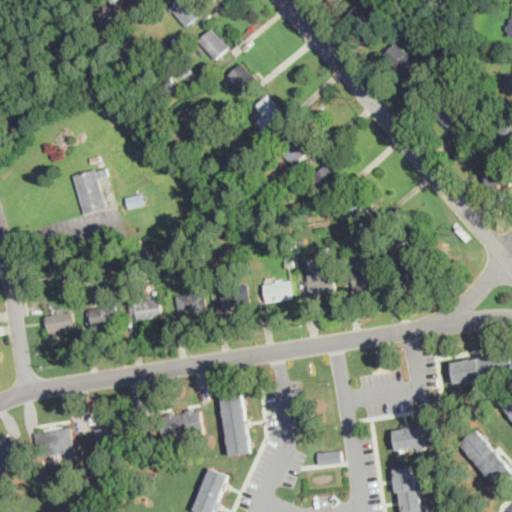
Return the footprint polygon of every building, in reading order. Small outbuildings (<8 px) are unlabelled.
[(188,0),(200,14),(187,25),(171,7),(178,0),(188,0)] [(376,21),(364,32),(348,15),(349,14),(361,2),(377,19),(376,21)] [(214,28),(222,37),(231,46),(217,59),(200,40),(214,28)] [(402,70),(401,72),(385,54),(398,42),(414,59),(402,70)] [(426,64),(421,67),(415,59),(419,56),(426,64)] [(258,80),(244,92),(230,75),(243,63),(258,80)] [(129,73),(123,78),(118,73),(124,67),(129,73)] [(511,92),(505,91),(505,88),(502,88),(502,82),(506,82),(507,72),(511,72),(511,92)] [(173,77),(179,85),(166,95),(160,87),(173,77)] [(268,133),(258,120),(264,114),(257,105),(270,94),(289,115),(268,133)] [(447,99),(451,103),(454,100),(460,107),(458,109),(464,116),(450,129),(434,112),(447,99)] [(232,117),(228,121),(224,116),(228,113),(232,117)] [(511,125),(511,146),(500,145),(500,141),(495,140),(496,134),(501,135),(502,124),(511,125)] [(296,164),(281,146),(301,129),(316,146),(296,164)] [(349,189),(338,198),(333,193),(327,198),(311,178),(331,162),(347,182),(345,183),(349,189)] [(503,164),(506,170),(510,180),(491,188),(484,172),(489,170),(488,166),(493,164),(494,167),(503,164)] [(287,178),(274,188),(264,176),(276,166),(287,178)] [(108,168),(110,175),(100,178),(108,207),(85,213),(75,175),(97,168),(98,171),(108,168)] [(219,186),(217,188),(214,184),(219,179),(223,183),(219,186)] [(148,204),(144,205),(130,209),(127,197),(145,193),(148,204)] [(374,219),(363,229),(345,207),(358,195),(377,217),(374,219)] [(362,242),(357,246),(353,241),(358,237),(362,242)] [(327,254),(325,247),(334,245),(336,252),(327,254)] [(142,249),(146,276),(140,277),(137,257),(129,259),(128,251),(142,249)] [(384,260),(375,261),(374,254),(383,253),(384,260)] [(403,282),(401,282),(398,260),(421,257),(424,277),(409,279),(409,281),(403,282)] [(286,267),(286,261),(295,259),(296,266),(286,267)] [(322,275),(322,276),(337,274),(340,291),(312,295),(308,264),(323,262),(324,274),(322,275)] [(370,289),(356,291),(353,271),(375,268),(374,265),(379,264),(382,285),(369,287),(370,289)] [(106,270),(106,273),(109,272),(110,278),(106,279),(107,284),(87,287),(85,273),(106,270)] [(65,288),(77,287),(77,276),(64,277),(65,288)] [(270,301),(268,302),(266,285),(292,281),(294,298),(270,301)] [(251,303),(224,307),(222,289),(249,285),(251,303)] [(208,309),(181,313),(178,296),(206,291),(208,309)] [(163,316),(139,320),(136,302),(160,298),(163,316)] [(117,307),(119,323),(95,328),(93,317),(89,318),(88,310),(116,305),(117,307)] [(65,311),(66,312),(74,311),(76,329),(50,333),(48,315),(65,311)] [(138,333),(132,334),(129,320),(136,319),(138,333)] [(511,373),(457,383),(454,362),(484,357),(511,352),(511,373)] [(255,452),(234,456),(224,397),(245,393),(255,452)] [(194,408),(195,411),(201,410),(205,427),(165,437),(161,418),(166,416),(166,413),(175,411),(176,415),(194,408)] [(137,422),(140,441),(100,448),(97,428),(110,426),(111,429),(137,422)] [(441,423),(444,447),(440,447),(439,443),(423,445),(423,450),(418,450),(418,447),(402,449),(402,453),(399,453),(396,430),(441,423)] [(59,453),(41,456),(37,433),(72,427),(76,450),(59,453)] [(511,479),(510,481),(501,488),(463,443),(479,429),(511,468),(511,479)] [(14,436),(25,449),(0,470),(0,447),(3,445),(1,443),(6,439),(8,441),(14,436)] [(345,462),(321,465),(320,452),(343,449),(345,462)] [(415,470),(417,486),(421,485),(422,488),(425,487),(426,490),(421,491),(423,507),(428,507),(429,511),(424,511),(405,511),(402,491),(399,492),(396,470),(419,466),(419,469),(415,470)] [(218,507),(216,511),(202,511),(196,509),(212,468),(231,475),(218,507)]
